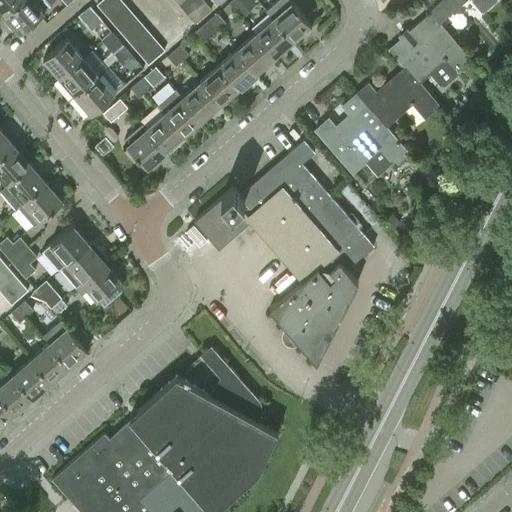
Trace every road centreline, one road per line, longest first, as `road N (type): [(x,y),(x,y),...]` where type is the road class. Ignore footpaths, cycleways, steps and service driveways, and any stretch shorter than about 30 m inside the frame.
road 1 (tertiary): [(335,511),(511,172)]
road 2 (residential): [(132,224),(357,30),(353,0)]
road 3 (residential): [(0,458),(168,309),(173,289),(132,224)]
road 4 (residential): [(132,224),(0,62)]
